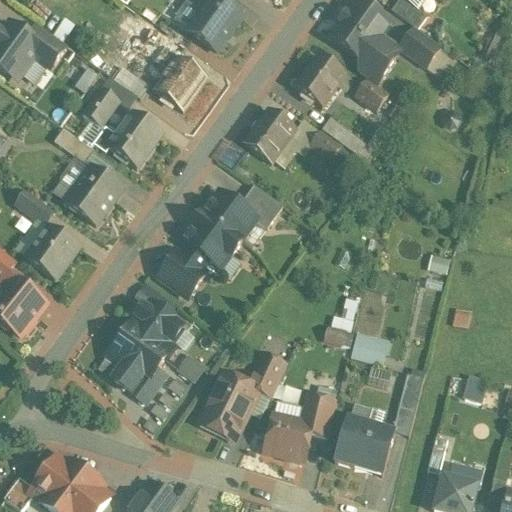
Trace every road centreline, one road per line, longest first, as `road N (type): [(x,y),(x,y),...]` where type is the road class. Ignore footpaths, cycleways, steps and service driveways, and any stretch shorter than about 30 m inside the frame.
road 1 (residential): [(31,431),(60,354),(318,0)]
road 2 (residential): [(31,431),(327,511)]
